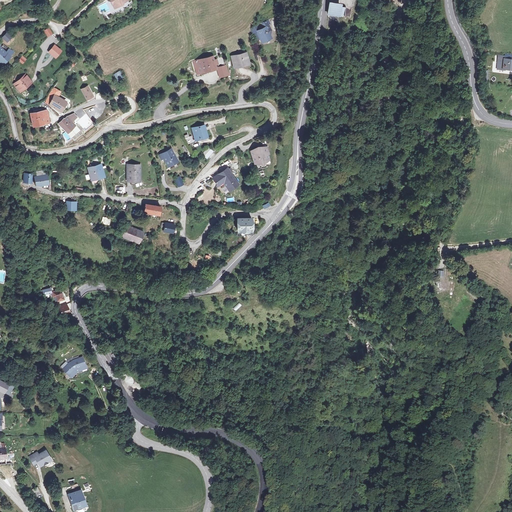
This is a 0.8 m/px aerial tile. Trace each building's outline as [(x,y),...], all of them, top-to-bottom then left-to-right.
[(340,4),(330,3),(328,13),(339,14),(340,6),(340,4)] [(256,27),(251,29),(254,35),(255,35),(257,34),(260,40),(261,42),(271,37),(270,34),(271,29),(266,28),(265,26),(258,31),(256,27)] [(0,59),(5,65),(13,56),(8,51),(0,43),(0,59)] [(54,46),(49,52),(55,57),(60,51),(54,46)] [(247,53),(232,56),(235,68),(244,66),(243,64),(249,62),(247,53)] [(504,60),(499,60),(497,69),(502,70),(502,69),(511,70),(511,54),(507,54),(506,57),(504,57),(504,60)] [(211,56),(193,62),(195,68),(196,68),(202,66),(204,72),(215,69),(212,59),(211,56)] [(222,57),(212,59),(215,69),(218,68),(225,66),(222,57)] [(225,66),(218,68),(221,77),(228,74),(225,66)] [(120,70),(114,74),(117,80),(124,77),(120,70)] [(25,74),(13,82),(19,92),(31,83),(25,74)] [(81,88),(87,100),(93,97),(87,85),(81,88)] [(64,100),(53,95),(48,104),(59,110),(64,100)] [(46,110),(28,114),(31,126),(49,122),(46,110)] [(66,132),(71,128),(75,124),(72,121),(67,116),(63,119),(58,123),(66,132)] [(205,125),(193,128),(195,139),(206,136),(205,131),(206,130),(205,125)] [(83,132),(74,139),(76,141),(85,134),(83,132)] [(189,133),(184,135),(188,144),(193,142),(189,133)] [(255,148),(250,149),(253,161),(258,160),(262,162),(263,159),(269,157),(268,152),(269,151),(267,145),(261,146),(257,144),(255,148)] [(214,151),(210,147),(204,154),(209,159),(214,151)] [(171,149),(162,154),(164,158),(168,165),(177,161),(171,149)] [(253,161),(255,168),(266,166),(265,163),(270,161),(269,157),(263,159),(262,162),(258,160),(253,161)] [(100,164),(88,168),(91,177),(98,175),(99,177),(103,176),(100,164)] [(139,164),(126,165),(127,181),(132,181),(132,179),(137,179),(137,180),(140,180),(139,164)] [(212,177),(217,184),(223,180),(228,189),(238,182),(227,167),(212,177)] [(33,175),(25,174),(25,182),(33,182),(33,175)] [(38,176),(36,176),(37,186),(49,185),(48,176),(38,176)] [(74,202),(66,202),(66,210),(73,211),(73,208),(74,202)] [(162,206),(146,205),(145,212),(161,213),(162,206)] [(111,220),(103,216),(101,222),(109,225),(111,220)] [(252,218),(239,219),(239,225),(239,232),(252,231),(252,218)] [(175,222),(166,222),(165,230),(174,230),(175,222)] [(144,232),(128,225),(123,237),(139,243),(144,232)] [(52,290),(47,292),(50,299),(57,297),(59,302),(64,300),(60,290),(53,292),(52,290)] [(239,302),(232,309),(234,312),(242,305),(239,302)] [(66,306),(59,309),(63,318),(67,316),(68,319),(72,317),(66,306)] [(109,350),(103,354),(111,367),(117,363),(109,350)] [(76,364),(74,360),(62,368),(69,376),(77,369),(79,372),(88,369),(85,360),(76,364)] [(79,372),(77,369),(69,376),(71,379),(79,372)] [(29,458),(33,464),(37,462),(39,466),(43,464),(43,465),(51,461),(45,451),(38,455),(37,453),(29,458)] [(37,487),(30,491),(33,497),(40,494),(37,487)] [(79,491),(67,495),(72,509),(76,508),(76,509),(84,506),(79,491)]
